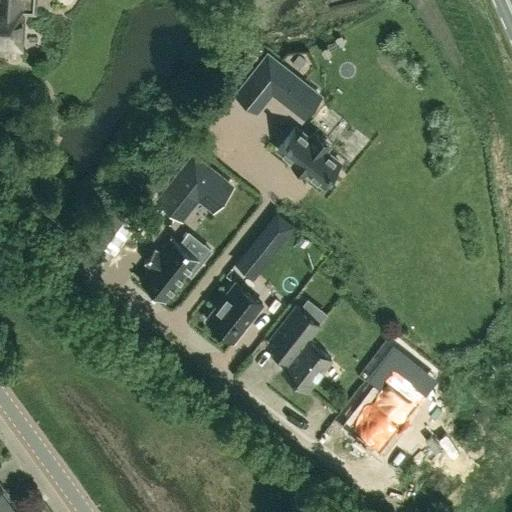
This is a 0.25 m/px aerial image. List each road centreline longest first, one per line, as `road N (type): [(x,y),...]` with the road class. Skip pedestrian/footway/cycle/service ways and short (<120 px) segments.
road 1 (unclassified): [(379,499),(0,201)]
road 2 (unclassified): [(83,511),(0,395)]
